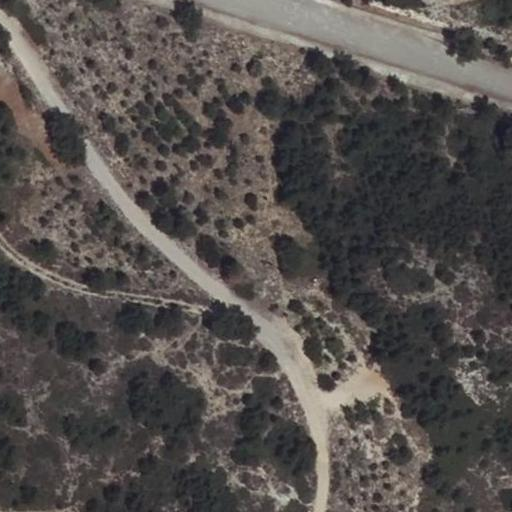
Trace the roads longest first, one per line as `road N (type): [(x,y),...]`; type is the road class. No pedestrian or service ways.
road 1 (track): [(0,7),(146,210),(280,321),(316,378),(326,419),(321,511)]
road 2 (unclassified): [(256,0),(511,79)]
